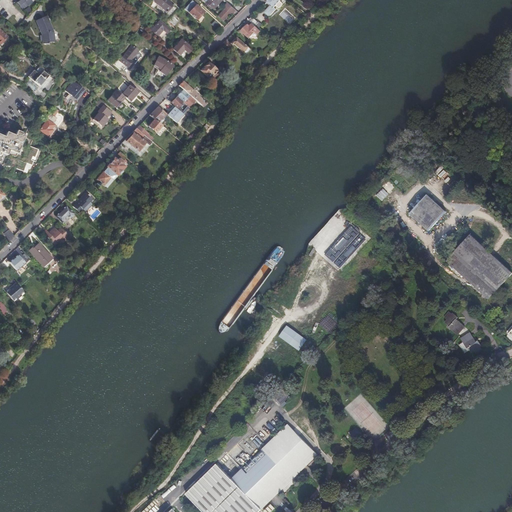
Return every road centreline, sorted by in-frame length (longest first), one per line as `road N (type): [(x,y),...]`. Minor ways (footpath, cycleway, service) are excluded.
road 1 (residential): [(0,257),(259,0)]
road 2 (track): [(316,256),(296,301),(163,487),(130,511)]
road 3 (unclassified): [(511,354),(468,381),(315,511)]
